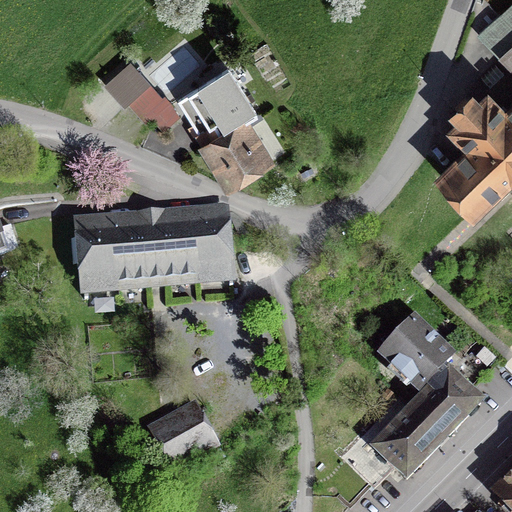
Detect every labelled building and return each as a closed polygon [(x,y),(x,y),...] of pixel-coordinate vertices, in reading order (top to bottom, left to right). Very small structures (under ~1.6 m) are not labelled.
[(511,0),(478,32),(511,66),(511,0)] [(162,97),(131,60),(103,83),(123,107),(128,103),(147,124),(155,117),(165,129),(183,113),(166,94),(162,97)] [(187,127),(226,189),(275,159),(251,119),(259,114),(255,108),(257,107),(229,63),(196,83),(197,85),(188,91),(189,92),(177,99),(193,124),(187,127)] [(444,169),(479,205),(511,172),(511,107),(508,111),(491,94),(484,101),(478,95),(466,107),(457,115),(463,121),(455,129),(470,144),(444,169)] [(80,296),(236,283),(229,204),(73,217),(76,242),(72,242),(74,267),(78,267),(80,296)] [(0,255),(9,253),(0,225),(0,255)] [(115,313),(114,298),(94,299),(95,314),(115,313)] [(406,408),(444,445),(451,438),(453,440),(466,426),(464,424),(487,401),(448,364),(457,355),(415,315),(377,354),(390,367),(386,371),(406,391),(410,387),(419,395),(406,408)] [(496,359),(485,348),(475,357),(487,369),(496,359)] [(221,445),(196,400),(147,427),(171,472),(221,445)] [(407,483),(444,445),(406,408),(369,447),(407,483)] [(511,511),(511,471),(490,493),(508,511),(511,511)]
